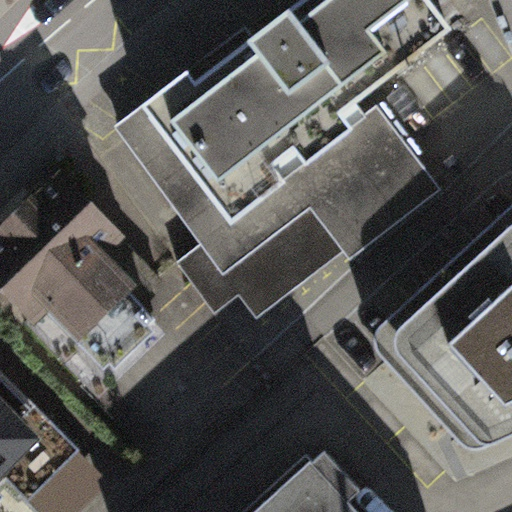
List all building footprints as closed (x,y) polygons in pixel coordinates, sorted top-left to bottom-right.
[(423,0),(287,0),(119,127),(205,241),(180,260),(216,308),(238,291),(255,314),(438,176),(379,97),(454,40),(423,0)] [(163,271),(58,166),(0,222),(0,296),(69,365),(163,271)] [(511,200),(378,322),(374,329),(373,337),(375,349),(462,442),(473,449),(487,445),(511,434),(511,200)] [(0,504),(15,489),(30,502),(83,446),(0,368),(0,504)] [(249,511),(353,511),(306,460),(249,511)]
